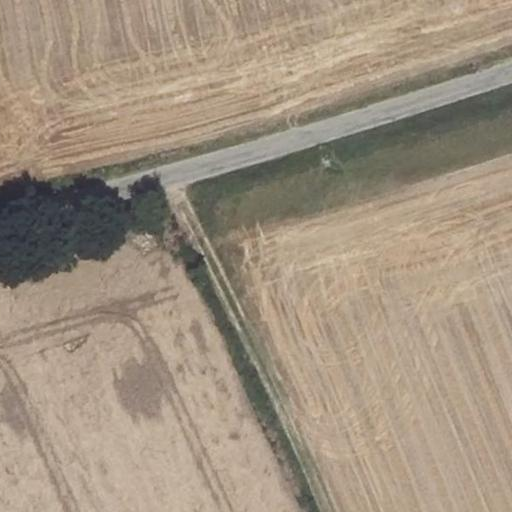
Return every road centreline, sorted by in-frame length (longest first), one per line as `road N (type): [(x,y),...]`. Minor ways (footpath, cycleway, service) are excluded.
road 1 (unclassified): [(0,216),(511,65)]
road 2 (track): [(147,176),(205,259),(322,511)]
